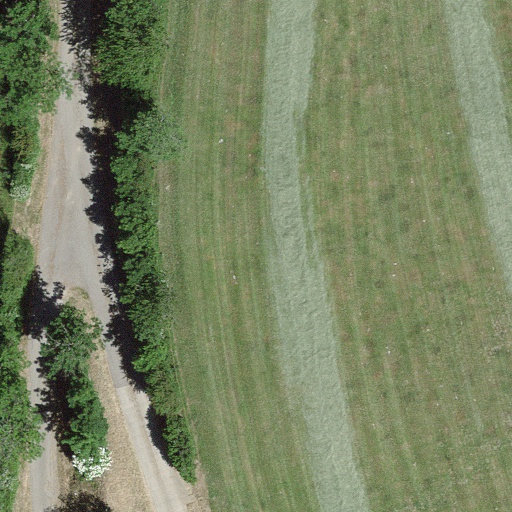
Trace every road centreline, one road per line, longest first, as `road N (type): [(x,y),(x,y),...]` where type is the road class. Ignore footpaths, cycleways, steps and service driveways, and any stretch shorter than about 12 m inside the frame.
road 1 (track): [(173,511),(76,226)]
road 2 (track): [(76,226),(41,316),(53,511)]
road 3 (track): [(78,0),(76,226)]
